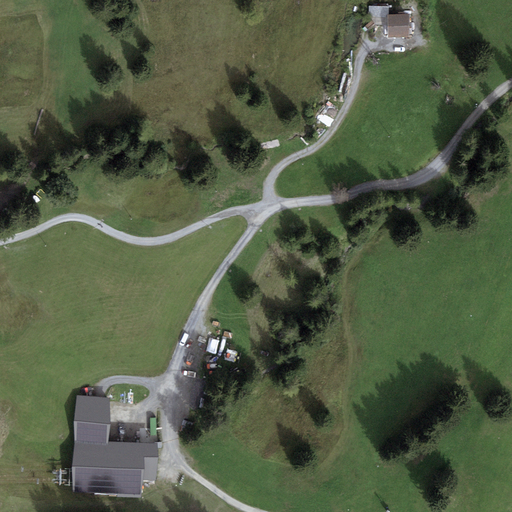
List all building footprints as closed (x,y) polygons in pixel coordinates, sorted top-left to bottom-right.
[(387,14),(389,14),(389,7),(369,7),(369,17),(387,17),(387,14)] [(389,14),(387,14),(387,17),(387,38),(408,38),(408,14),(389,14)] [(111,397),(77,396),(75,440),(109,442),(111,397)] [(109,442),(75,440),(73,492),(117,493),(116,497),(142,498),(143,482),(156,482),(158,443),(109,442)] [(168,487),(157,487),(157,501),(168,501),(168,487)]
